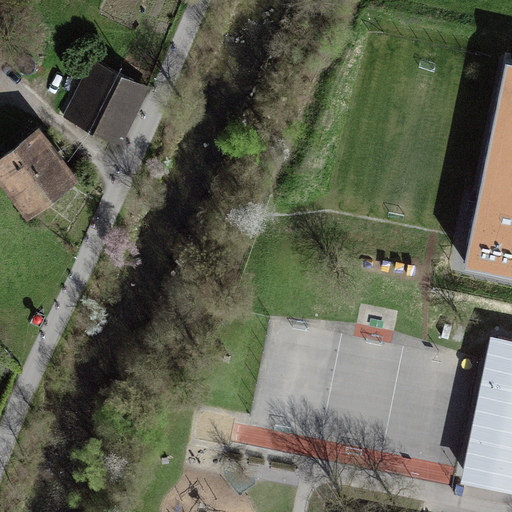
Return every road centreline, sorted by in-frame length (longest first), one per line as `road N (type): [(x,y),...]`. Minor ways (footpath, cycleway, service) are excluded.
road 1 (track): [(0,452),(194,0)]
road 2 (track): [(0,87),(119,173)]
